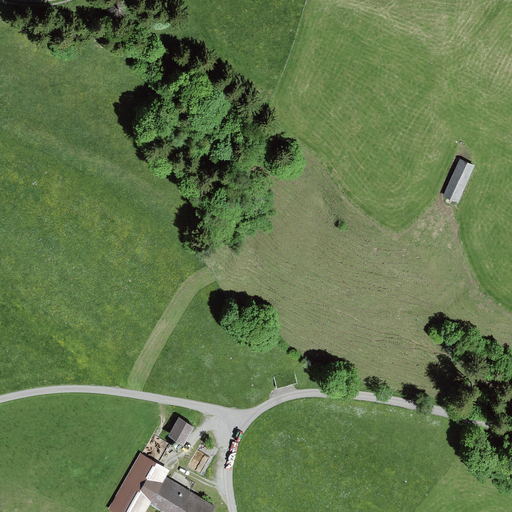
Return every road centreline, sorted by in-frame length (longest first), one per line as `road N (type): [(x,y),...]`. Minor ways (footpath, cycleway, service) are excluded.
road 1 (unclassified): [(245,419),(273,402),(320,393),(511,426)]
road 2 (unclassified): [(245,419),(98,389),(0,399)]
